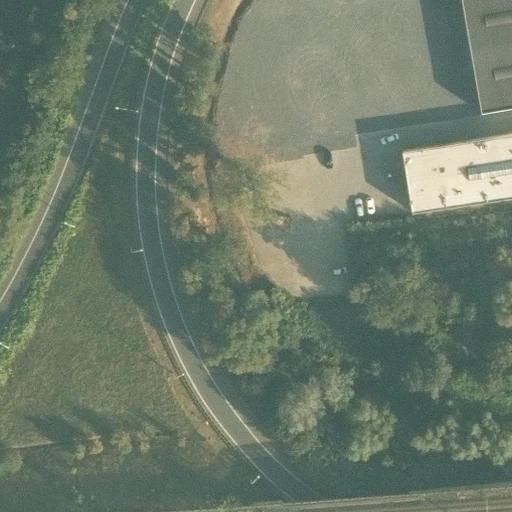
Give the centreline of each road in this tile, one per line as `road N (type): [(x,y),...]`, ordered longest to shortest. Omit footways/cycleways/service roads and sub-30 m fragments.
road 1 (motorway): [(315,511),(254,457),(199,381),(161,294),(143,194),(145,133),(157,67),(183,0)]
road 2 (motorway): [(138,0),(0,304)]
